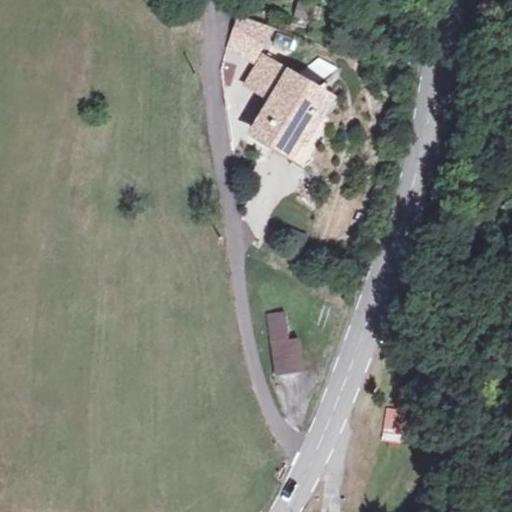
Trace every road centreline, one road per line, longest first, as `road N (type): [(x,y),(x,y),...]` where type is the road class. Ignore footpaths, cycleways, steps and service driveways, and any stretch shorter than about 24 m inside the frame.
road 1 (secondary): [(450,0),(382,285),(305,472)]
road 2 (residential): [(211,8),(209,81),(250,353),(257,386),(305,472)]
road 3 (track): [(376,511),(511,268)]
